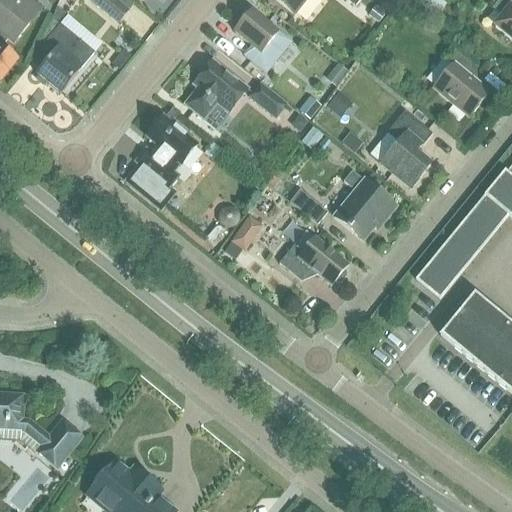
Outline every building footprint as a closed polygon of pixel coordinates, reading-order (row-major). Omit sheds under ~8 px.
[(0,81),(11,68),(18,60),(8,53),(2,48),(7,43),(12,47),(41,12),(25,0),(13,0),(9,5),(3,0),(0,0),(0,36),(0,81)] [(128,14),(111,0),(88,0),(119,25),(128,14)] [(273,0),(281,6),(295,17),(307,0),(273,0)] [(343,0),(355,9),(361,0),(343,0)] [(436,15),(444,3),(439,0),(423,0),(421,5),(436,15)] [(511,0),(500,0),(492,10),(502,18),(494,28),(511,42),(511,0)] [(56,9),(51,20),(56,25),(64,15),(56,9)] [(374,10),(368,17),(378,24),(384,17),(374,10)] [(251,12),(239,26),(241,27),(237,32),(235,31),(233,33),(252,49),(244,58),(266,76),(291,45),(251,12)] [(94,55),(82,45),(60,28),(45,46),(56,54),(36,78),(60,97),(94,55)] [(433,91),(453,108),(469,120),(490,95),(469,78),(476,69),(461,57),(455,52),(448,61),(454,66),(433,91)] [(123,53),(111,67),(118,73),(130,59),(123,53)] [(198,91),(185,107),(204,122),(216,106),(228,115),(247,91),(213,64),(194,88),(198,91)] [(324,80),(334,88),(346,73),(336,65),(324,80)] [(275,121),(286,107),(261,87),(250,101),(275,121)] [(338,94),(326,109),(340,120),(352,105),(338,94)] [(309,99),(298,114),(309,123),(321,109),(309,99)] [(381,167),(411,191),(430,168),(414,155),(421,147),(423,149),(432,137),(417,124),(405,114),(387,135),(399,145),(381,167)] [(168,191),(178,179),(170,172),(176,164),(181,168),(197,148),(178,132),(163,119),(146,140),(157,149),(151,156),(146,152),(136,165),(168,191)] [(298,119),(293,124),(294,132),(300,136),(307,126),(298,119)] [(312,130),(300,145),(304,147),(316,146),(322,138),(312,130)] [(347,133),(338,144),(351,155),(360,144),(347,133)] [(213,146),(204,156),(214,165),(223,154),(213,146)] [(172,194),(140,169),(127,185),(159,211),(172,194)] [(363,244),(375,228),(374,227),(378,222),(383,225),(396,209),(364,183),(352,174),(343,184),(355,194),(333,220),(347,231),(363,244)] [(511,181),(506,177),(504,175),(416,283),(439,302),(508,219),(511,222),(511,181)] [(328,215),(299,192),(290,205),(317,228),(328,215)] [(223,211),(218,217),(219,225),(225,230),(233,229),(238,223),(237,215),(231,210),(223,211)] [(377,231),(383,225),(378,222),(374,227),(375,228),(377,231)] [(332,255),(314,241),(305,234),(292,250),(279,266),(301,284),(311,271),(331,288),(335,283),(337,285),(341,284),(346,278),(346,274),(344,272),(348,268),(332,255)] [(231,246),(225,254),(235,262),(241,254),(231,246)] [(511,329),(496,316),(494,319),(484,311),(486,308),(474,298),(440,339),(443,341),(511,397),(511,329)] [(0,432),(20,433),(20,435),(23,435),(41,450),(38,454),(57,470),(81,441),(62,425),(49,440),(28,423),(21,423),(23,399),(0,397),(0,432)] [(116,464),(103,479),(87,498),(88,499),(91,495),(111,511),(173,511),(157,499),(161,494),(134,471),(129,476),(116,464)]
